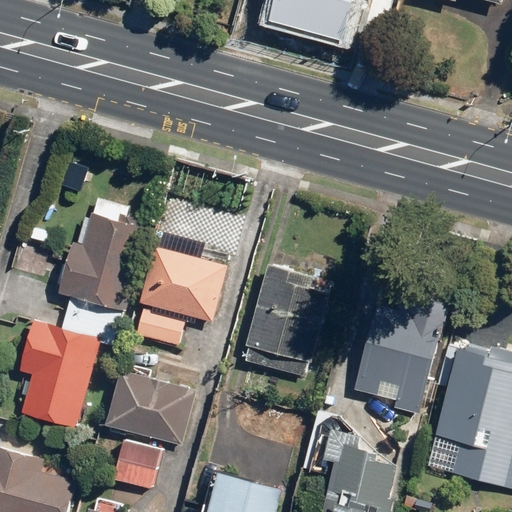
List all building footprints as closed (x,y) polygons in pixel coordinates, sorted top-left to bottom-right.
[(146,227),(89,211),(80,242),(70,240),(56,290),(67,293),(117,307),(123,308),(146,227)] [(312,255),(261,242),(236,341),(287,354),(312,255)] [(225,262),(153,244),(139,299),(210,318),(225,262)] [(56,327),(96,338),(108,340),(117,307),(67,293),(56,327)] [(444,305),(393,293),(368,392),(419,404),(444,305)] [(181,318),(140,308),(133,333),(174,343),(181,318)] [(56,327),(30,320),(17,368),(28,371),(17,410),(73,425),(96,338),(56,327)] [(493,352),(464,343),(430,461),(511,484),(511,347),(496,342),(493,352)] [(190,386),(119,367),(104,422),(175,441),(190,386)] [(369,433),(337,425),(328,456),(341,459),(326,511),(396,511),(400,499),(391,497),(400,466),(382,461),(385,450),(366,445),(369,433)] [(158,446),(119,436),(109,475),(148,485),(158,446)] [(40,456),(0,443),(0,511),(65,511),(75,479),(36,468),(40,456)] [(276,511),(284,486),(222,468),(208,511),(276,511)]
